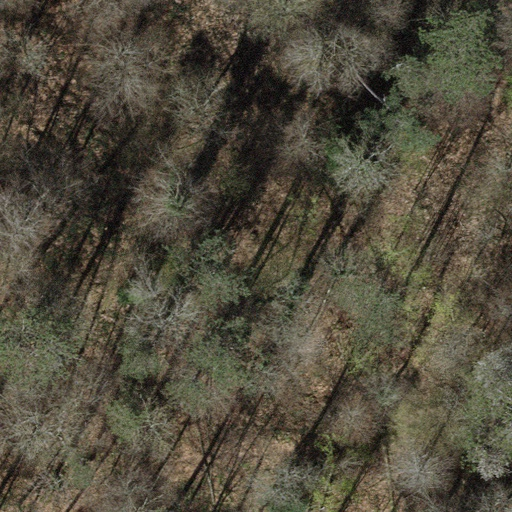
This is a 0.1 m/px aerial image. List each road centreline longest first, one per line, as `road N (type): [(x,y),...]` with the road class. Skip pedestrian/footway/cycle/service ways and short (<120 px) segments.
road 1 (motorway): [(446,0),(0,439)]
road 2 (motorway): [(252,511),(511,282)]
